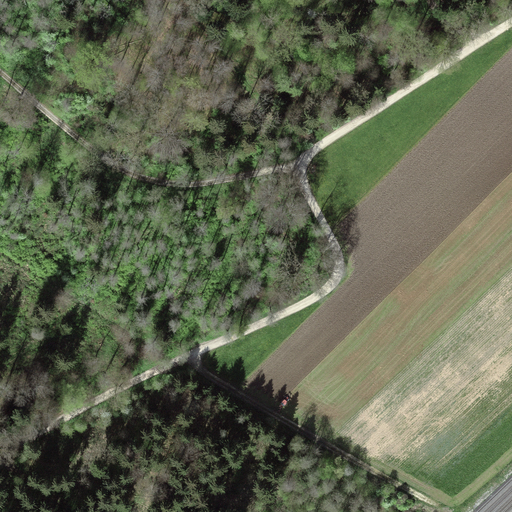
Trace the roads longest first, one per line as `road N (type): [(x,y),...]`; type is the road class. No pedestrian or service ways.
road 1 (track): [(511,19),(318,146),(304,165),(306,189),(343,269),(309,301),(177,359)]
road 2 (track): [(304,165),(209,181),(152,180),(66,131),(0,71)]
road 3 (track): [(177,359),(436,511)]
road 4 (track): [(177,359),(0,453)]
